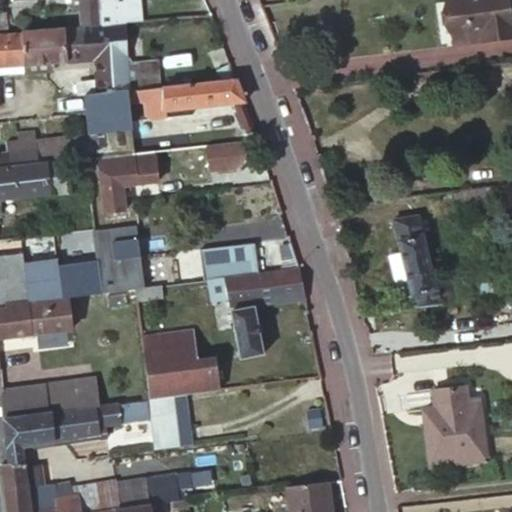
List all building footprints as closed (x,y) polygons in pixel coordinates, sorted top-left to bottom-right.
[(100,0),(70,0),(71,10),(75,10),(76,28),(102,25),(102,24),(101,10),(100,0)] [(123,20),(139,19),(136,0),(100,0),(101,10),(102,24),(102,25),(123,24),(123,20)] [(511,31),(508,0),(454,0),(447,1),(451,34),(490,29),(491,41),(511,38),(511,31)] [(123,24),(102,25),(76,28),(21,32),(23,64),(49,62),(95,58),(96,78),(97,93),(128,89),(127,62),(124,24),(123,24)] [(490,29),(451,34),(452,46),(491,41),(490,29)] [(8,33),(0,33),(0,66),(23,64),(21,32),(8,33)] [(127,62),(128,89),(137,89),(159,86),(156,60),(127,62)] [(49,62),(23,64),(24,73),(50,71),(49,62)] [(225,73),(227,80),(235,79),(232,71),(225,73)] [(82,79),(83,94),(97,93),(96,78),(82,79)] [(235,79),(227,80),(192,83),(181,84),(159,86),(137,89),(128,89),(97,93),(83,94),(85,111),(85,114),(90,158),(98,157),(154,151),(170,149),(166,116),(189,113),(246,107),(243,101),(240,93),(235,79)] [(64,161),(83,159),(80,134),(32,141),(32,135),(26,136),(25,132),(15,134),(16,140),(19,166),(64,161)] [(0,168),(15,166),(19,166),(16,140),(3,142),(4,153),(0,153),(0,168)] [(243,141),(207,145),(210,169),(236,166),(245,156),(243,141)] [(98,157),(105,210),(125,208),(122,188),(128,188),(128,182),(158,178),(154,151),(98,157)] [(19,166),(15,166),(18,198),(68,192),(64,161),(19,166)] [(15,166),(0,168),(0,213),(1,213),(0,206),(0,199),(18,198),(15,166)] [(362,183),(364,202),(395,198),(393,179),(362,183)] [(511,184),(480,188),(482,204),(511,199),(511,184)] [(465,190),(454,191),(456,209),(482,206),(482,204),(480,188),(465,190)] [(410,284),(416,307),(441,304),(435,283),(418,216),(394,220),(402,254),(410,284)] [(57,267),(60,298),(67,297),(91,294),(103,292),(134,288),(145,287),(140,256),(153,255),(148,225),(136,227),(65,236),(69,265),(57,267)] [(0,305),(6,305),(27,302),(60,298),(57,267),(53,237),(20,241),(22,260),(0,262),(0,305)] [(397,287),(410,284),(402,254),(389,257),(397,287)] [(249,273),(209,278),(211,290),(211,291),(226,289),(228,299),(240,358),(263,354),(254,305),(305,297),(299,266),(249,273)] [(173,283),(160,285),(162,296),(211,290),(209,278),(180,282),(173,283)] [(452,278),(435,283),(441,304),(458,302),(452,278)] [(134,288),(136,300),(162,297),(162,296),(160,285),(145,287),(134,288)] [(511,285),(494,287),(495,297),(511,295),(511,285)] [(103,292),(105,306),(136,302),(136,300),(134,288),(103,292)] [(213,301),(228,299),(226,289),(211,291),(213,301)] [(6,308),(0,308),(0,338),(30,335),(71,329),(67,297),(60,298),(27,302),(6,305),(6,308)] [(148,389),(149,399),(174,396),(185,394),(200,392),(218,390),(218,389),(215,365),(197,368),(194,345),(161,349),(159,334),(141,336),(148,388),(148,389)] [(1,390),(3,419),(26,416),(37,414),(46,413),(75,409),(72,380),(1,390)] [(440,445),(472,441),(467,402),(465,387),(433,391),(440,445)] [(182,444),(193,442),(185,394),(174,396),(182,444)] [(149,399),(148,400),(151,417),(155,448),(182,444),(174,396),(149,399)] [(46,413),(37,414),(26,416),(30,445),(55,441),(99,434),(100,438),(106,437),(104,423),(151,417),(148,400),(97,406),(75,409),(46,413)] [(475,401),(467,402),(472,441),(480,440),(475,401)] [(320,427),(317,407),(302,409),(305,428),(320,427)] [(26,416),(3,419),(6,448),(7,448),(9,464),(23,462),(21,446),(30,445),(26,416)] [(4,495),(27,492),(27,493),(37,492),(43,491),(39,467),(24,469),(23,462),(9,464),(1,465),(4,495)] [(331,511),(328,482),(287,487),(289,511),(331,511)] [(56,505),(56,499),(54,489),(43,491),(37,492),(39,507),(56,505)] [(119,510),(117,499),(116,489),(78,495),(80,511),(105,511),(114,511),(119,510)] [(27,493),(27,492),(4,495),(6,507),(6,511),(80,511),(78,495),(56,499),(56,505),(39,507),(37,492),(27,493)] [(117,499),(119,510),(144,506),(142,495),(117,499)] [(179,501),(172,502),(173,511),(188,511),(187,505),(192,505),(191,499),(179,501)] [(151,505),(152,511),(173,511),(172,502),(151,505)]
